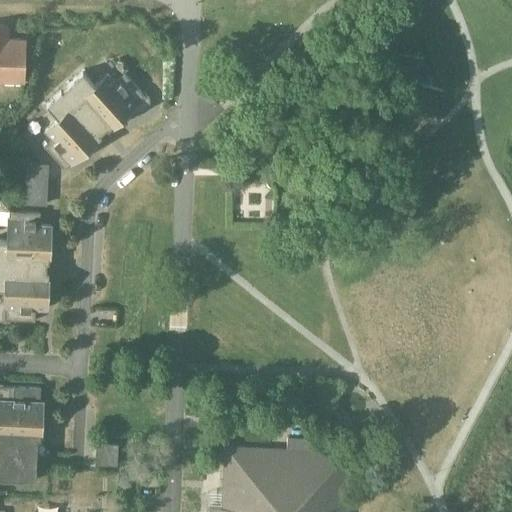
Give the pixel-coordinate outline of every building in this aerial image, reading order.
[(0,77),(24,78),(25,37),(7,36),(8,23),(0,22),(0,77)] [(47,105),(59,118),(47,130),(55,138),(46,146),(68,168),(104,133),(102,131),(108,126),(109,128),(133,105),(138,107),(143,106),(147,103),(148,97),(146,92),(124,70),(115,79),(108,71),(95,83),(82,70),(47,105)] [(6,209),(5,239),(0,238),(0,287),(3,288),(3,301),(0,301),(0,318),(2,319),(33,320),(34,307),(44,308),(45,298),(42,295),(43,290),(45,290),(46,269),(44,269),(44,262),(46,262),(47,241),(44,241),(44,235),(47,233),(47,223),(36,222),(37,210),(6,209)] [(0,477),(11,478),(15,483),(20,479),(36,479),(37,439),(37,437),(40,437),(40,426),(37,426),(37,419),(41,420),(41,400),(39,400),(40,387),(13,386),(0,385),(0,477)] [(284,448),(310,449),(311,437),(285,436),(284,448)] [(310,449),(284,448),(226,446),(220,439),(219,440),(225,447),(222,511),(345,511),(348,452),(354,446),(353,445),(347,451),(310,449)]
